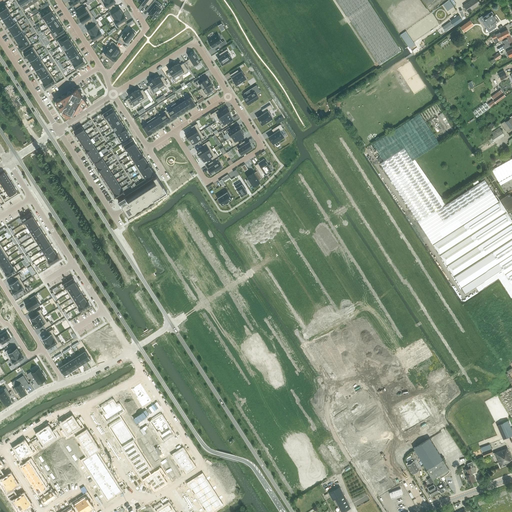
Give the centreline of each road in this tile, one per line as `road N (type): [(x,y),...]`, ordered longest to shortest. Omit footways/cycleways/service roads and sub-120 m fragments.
road 1 (tertiary): [(138,345),(206,449),(251,465),(282,511)]
road 2 (residential): [(128,351),(7,160)]
road 3 (tertiary): [(16,156),(138,345)]
road 4 (tertiary): [(292,511),(171,324)]
road 5 (residential): [(229,96),(258,147),(212,180),(173,132)]
road 6 (residential): [(113,93),(192,44),(229,96)]
road 7 (residential): [(144,374),(204,466),(165,491)]
road 8 (track): [(351,102),(464,0)]
road 9 (track): [(424,509),(401,467),(394,425),(370,386)]
road 10 (tertiary): [(171,324),(103,219)]
